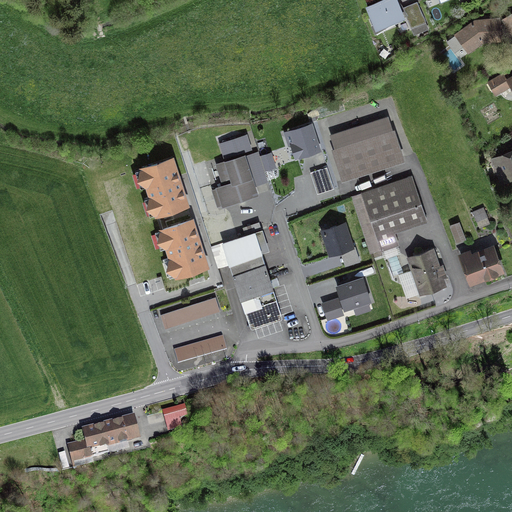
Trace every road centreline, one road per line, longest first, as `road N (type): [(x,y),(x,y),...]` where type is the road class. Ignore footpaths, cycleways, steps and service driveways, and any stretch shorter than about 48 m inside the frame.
road 1 (secondary): [(242,370),(345,365),(511,314)]
road 2 (residential): [(511,286),(321,349)]
road 3 (secondary): [(0,433),(174,387)]
road 4 (residential): [(321,349),(279,216)]
